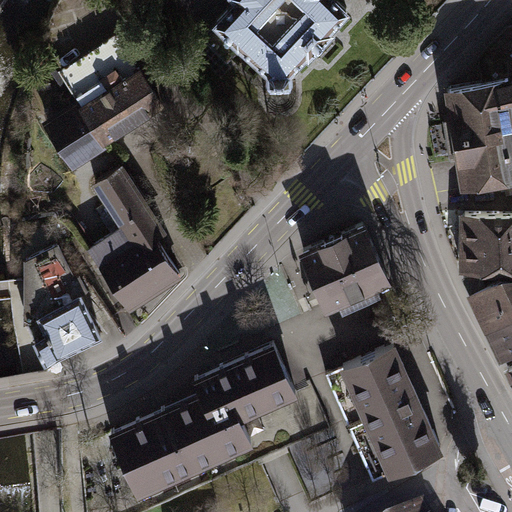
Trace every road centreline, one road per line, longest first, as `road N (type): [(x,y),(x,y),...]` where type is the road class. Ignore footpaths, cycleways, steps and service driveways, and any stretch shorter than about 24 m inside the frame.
road 1 (primary): [(0,407),(76,394),(127,373),(361,136)]
road 2 (secondary): [(511,434),(361,136)]
road 3 (primary): [(361,136),(487,0)]
